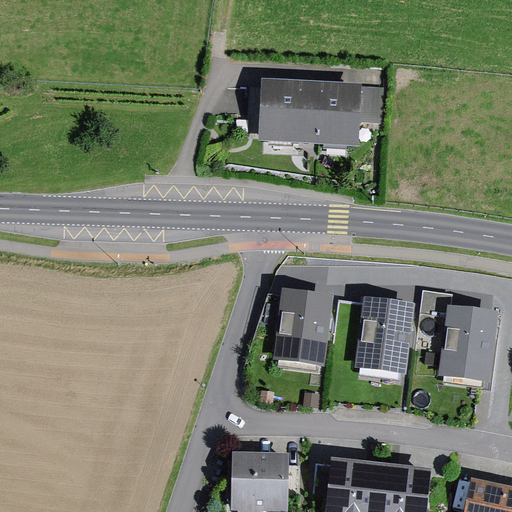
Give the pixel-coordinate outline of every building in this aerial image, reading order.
[(309,145),(311,92),(266,90),(263,143),(309,145)] [(354,148),(357,95),(311,92),(309,145),(354,148)] [(334,295),(283,289),(274,359),(325,366),(334,295)] [(415,303),(364,297),(355,367),(406,374),(415,303)] [(499,311),(448,305),(439,375),(490,382),(499,311)] [(289,453),(233,453),(232,505),(288,505),(289,453)] [(427,511),(432,467),(331,457),(325,511),(427,511)] [(511,511),(511,486),(472,477),(464,511),(511,511)]
